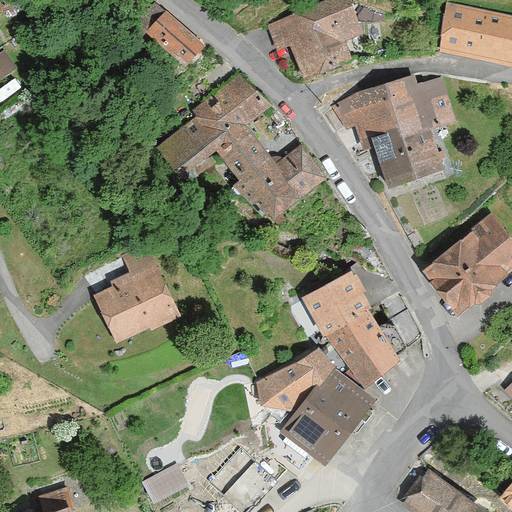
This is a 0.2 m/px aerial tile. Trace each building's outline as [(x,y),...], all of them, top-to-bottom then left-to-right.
[(0,0),(0,14),(18,3),(15,0),(0,0)] [(291,43),(306,77),(351,58),(344,40),(363,32),(349,0),(329,0),(268,25),(278,49),(291,43)] [(511,16),(448,4),(440,50),(511,62),(511,16)] [(203,45),(167,11),(148,31),(184,65),(203,45)] [(0,79),(16,70),(4,50),(0,52),(0,79)] [(267,208),(274,216),(325,176),(301,145),(276,164),(245,126),(271,104),(237,73),(191,112),(195,117),(217,145),(243,176),(234,183),(259,214),(267,208)] [(375,145),(389,186),(442,169),(429,127),(455,119),(441,77),(416,85),(414,78),(358,92),(333,105),(347,127),(357,123),(365,148),(375,145)] [(217,145),(195,117),(158,146),(180,174),(217,145)] [(424,269),(459,312),(511,269),(511,240),(491,215),(424,269)] [(95,296),(118,341),(151,325),(153,329),(182,314),(147,244),(123,255),(131,272),(112,281),(114,287),(95,296)] [(326,333),(365,386),(400,358),(398,355),(380,329),(368,309),(372,306),(362,292),(365,289),(351,270),(348,271),(303,297),(326,333)] [(381,308),(390,323),(404,348),(423,338),(400,297),(381,308)] [(390,323),(380,329),(398,355),(404,348),(390,323)] [(375,399),(333,365),(320,347),(292,367),(259,381),(264,409),(281,423),(305,390),(310,394),(281,430),(289,437),(277,451),(301,470),(314,455),(324,462),(375,399)] [(145,478),(157,500),(190,481),(178,460),(145,478)] [(241,511),(250,511),(277,483),(255,462),(224,496),(241,511)] [(487,511),(427,475),(410,503),(424,511),(487,511)] [(511,507),(511,482),(499,496),(511,507)] [(72,511),(71,508),(74,507),(68,487),(38,496),(43,511),(72,511)]
